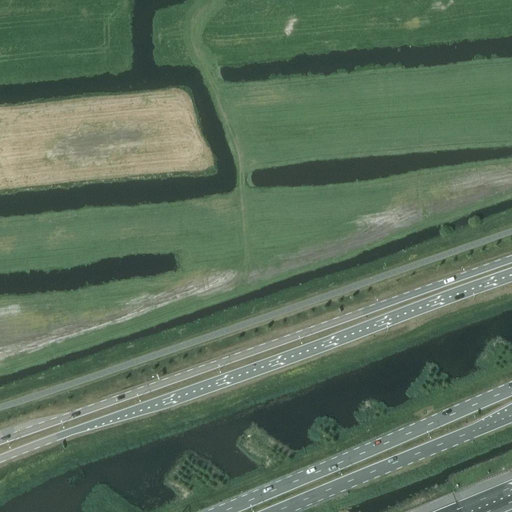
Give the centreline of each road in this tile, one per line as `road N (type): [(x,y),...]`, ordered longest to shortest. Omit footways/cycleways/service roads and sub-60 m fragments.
road 1 (primary): [(0,458),(511,271)]
road 2 (primary): [(511,258),(0,441)]
road 3 (primary): [(511,388),(222,511)]
road 4 (primary): [(275,511),(511,414)]
